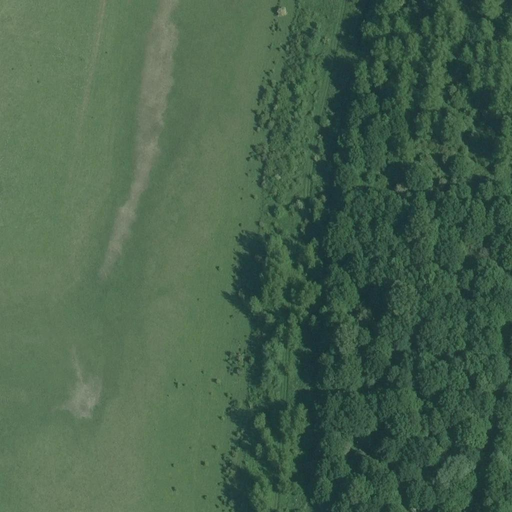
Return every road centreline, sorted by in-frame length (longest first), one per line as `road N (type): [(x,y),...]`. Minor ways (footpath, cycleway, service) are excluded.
road 1 (track): [(275,511),(295,241),(342,0)]
road 2 (track): [(511,353),(479,511)]
